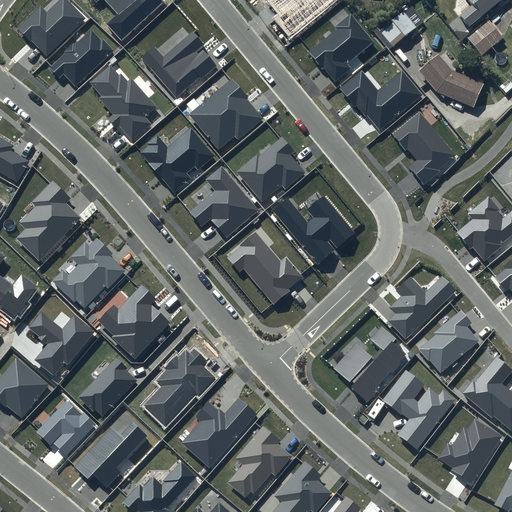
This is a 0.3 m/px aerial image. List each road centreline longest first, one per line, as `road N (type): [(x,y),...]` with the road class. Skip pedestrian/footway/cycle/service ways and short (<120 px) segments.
road 1 (residential): [(214,0),(388,214),(386,249),(371,270),(269,368)]
road 2 (residential): [(0,81),(114,188),(269,368)]
road 3 (residential): [(269,368),(348,447),(430,511)]
